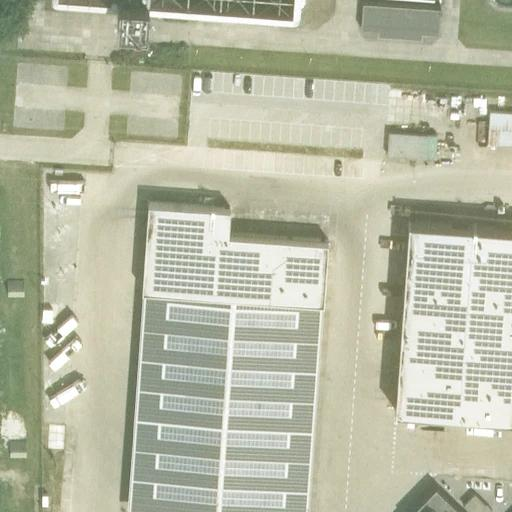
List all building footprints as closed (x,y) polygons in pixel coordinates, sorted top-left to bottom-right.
[(378,29),(422,32),(439,33),(441,7),(363,2),(361,28),(378,29)] [(511,111),(490,110),(488,144),(511,145),(511,111)] [(143,288),(324,301),(329,239),(229,232),(231,206),(149,201),(143,288)] [(511,225),(409,218),(395,410),(511,418),(511,225)] [(24,281),(7,281),(7,298),(24,297),(24,281)] [(12,441),(11,457),(28,458),(28,441),(12,441)] [(464,511),(436,485),(409,511),(464,511)]
